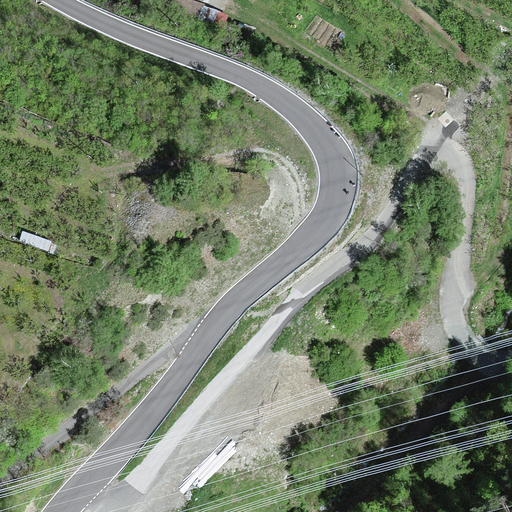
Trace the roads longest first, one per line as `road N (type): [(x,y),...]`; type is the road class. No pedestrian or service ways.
road 1 (unclassified): [(79,488),(104,498),(133,488),(296,299),(375,233),(431,155),(455,161),(466,187),(454,317),(484,355),(511,359)]
road 2 (unclassified): [(79,488),(162,399),(235,300),(307,238),(332,193),(336,166),(313,126),(244,76),(56,0)]
